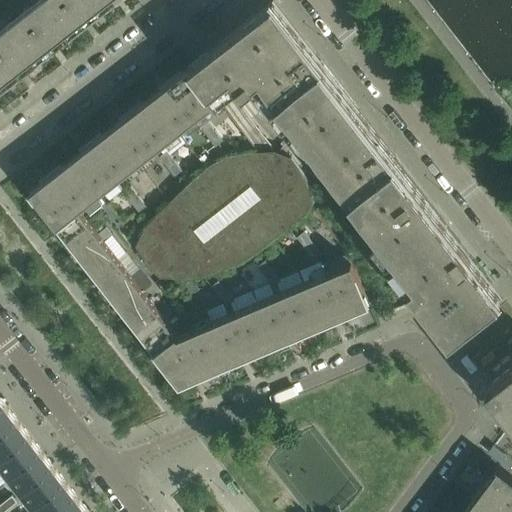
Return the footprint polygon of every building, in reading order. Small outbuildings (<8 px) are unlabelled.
[(0,91),(116,0),(38,0),(0,30),(0,91)] [(398,160),(273,0),(265,0),(247,14),(250,18),(210,49),(207,46),(194,56),(196,60),(193,63),(213,89),(232,74),(244,89),(261,76),(298,124),(302,120),(356,189),(352,193),(426,287),(420,291),(452,333),(502,294),(398,160)] [(225,106),(213,89),(193,63),(171,80),(198,115),(197,116),(203,123),(225,106)] [(198,115),(171,80),(151,96),(178,130),(197,116),(198,115)] [(178,130),(151,96),(131,111),(158,146),(178,130)] [(158,146),(131,111),(111,127),(138,161),(158,146)] [(216,146),(223,140),(208,121),(201,126),(216,146)] [(138,161),(111,127),(91,142),(119,177),(138,161)] [(119,177),(91,142),(72,158),(99,192),(119,177)] [(160,208),(141,230),(149,240),(139,248),(149,263),(156,271),(166,263),(174,272),(174,276),(183,276),(207,273),(208,272),(208,273),(210,272),(243,261),(258,251),(308,213),(315,199),(308,178),(292,155),(279,150),(275,149),(259,148),(258,149),(257,148),(243,149),(229,152),(228,153),(227,152),(211,160),(197,172),(184,184),(160,208)] [(175,175),(182,170),(167,150),(160,156),(175,175)] [(99,192),(72,158),(52,173),(79,208),(80,207),(99,192)] [(79,208),(52,173),(31,189),(58,224),(79,208)] [(140,211),(147,205),(131,186),(124,192),(140,211)] [(99,232),(80,207),(79,208),(58,224),(78,249),(99,233),(99,232)] [(119,258),(105,240),(113,234),(107,226),(99,232),(99,233),(78,249),(98,275),(119,258)] [(141,230),(141,229),(137,234),(135,239),(134,243),(137,250),(139,248),(149,240),(141,230)] [(298,236),(313,256),(320,250),(305,231),(298,236)] [(369,301),(348,252),(323,263),(326,272),(328,271),(345,312),(369,301)] [(118,300),(147,277),(133,259),(125,265),(119,258),(98,275),(118,300)] [(259,265),(274,285),(281,279),(266,260),(259,265)] [(174,276),(174,272),(166,263),(156,271),(155,272),(160,278),(164,279),(174,278),(174,276)] [(328,271),(326,272),(304,281),(322,322),(345,312),(328,271)] [(159,309),(144,290),(152,284),(147,277),(118,300),(137,325),(159,309)] [(212,285),(227,305),(234,299),(219,280),(212,285)] [(322,322),(304,281),(281,291),(298,331),(322,322)] [(298,331),(281,291),(258,301),(275,341),(298,331)] [(275,341),(258,301),(235,310),(252,351),(275,341)] [(179,334),(159,309),(137,325),(157,351),(179,334)] [(252,351),(235,310),(212,320),(229,361),(252,351)] [(229,361),(212,320),(188,330),(205,371),(229,361)] [(205,371),(188,330),(179,334),(157,351),(181,381),(205,371)] [(511,361),(488,381),(511,411),(511,361)] [(0,412),(8,406),(0,396),(0,412)] [(0,437),(20,422),(8,406),(0,412),(0,437)] [(0,461),(32,437),(20,422),(0,437),(0,461)] [(0,466),(10,478),(44,452),(32,437),(0,461),(0,466)] [(511,464),(511,457),(494,444),(488,452),(510,468),(511,464)] [(21,494),(55,467),(44,452),(10,478),(21,494)] [(511,476),(498,466),(482,488),(511,510),(511,476)] [(33,509),(67,482),(55,467),(21,494),(33,509)] [(35,511),(60,511),(79,497),(67,482),(33,509),(35,511)] [(511,511),(511,510),(482,488),(467,508),(472,511),(511,511)] [(8,509),(18,501),(15,498),(13,495),(3,502),(8,509)] [(90,511),(79,497),(60,511),(90,511)] [(0,511),(3,511),(8,509),(3,502),(0,504),(0,511)]
